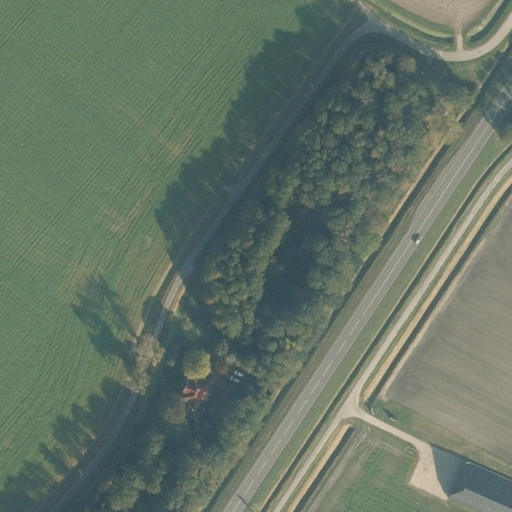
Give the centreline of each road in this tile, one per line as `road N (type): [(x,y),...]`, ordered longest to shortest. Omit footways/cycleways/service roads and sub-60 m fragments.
road 1 (unclassified): [(44,511),(119,419),(186,262),(346,42),(376,27),(424,50),(460,55),(489,44),(511,16)]
road 2 (trunk): [(231,511),(505,96)]
road 3 (unclassified): [(275,511),(511,162)]
